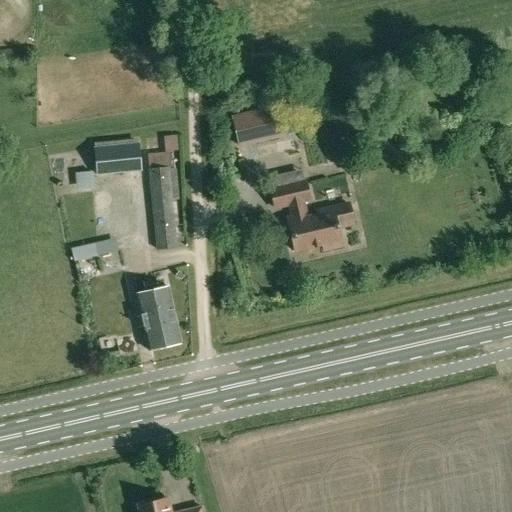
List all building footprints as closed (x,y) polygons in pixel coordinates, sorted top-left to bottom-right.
[(279,104),(230,116),(238,148),(287,136),(279,104)] [(137,139),(94,143),(98,173),(140,169),(137,139)] [(345,147),(331,151),(334,162),(348,158),(345,147)] [(149,170),(157,250),(178,248),(172,168),(149,170)] [(82,175),(86,191),(101,187),(97,171),(82,175)] [(322,244),(323,250),(342,246),(337,224),(353,221),(350,204),(317,211),(318,215),(308,217),(304,201),(310,199),(306,181),(271,189),(275,208),(290,204),(293,217),(287,218),(295,251),(322,244)] [(123,240),(102,241),(103,254),(124,253),(123,240)] [(79,261),(102,259),(101,247),(77,250),(79,261)] [(149,350),(181,343),(169,287),(159,289),(158,284),(145,287),(146,292),(136,294),(149,350)] [(193,470),(182,473),(188,501),(199,498),(193,470)] [(202,511),(201,507),(179,511),(169,511),(167,499),(138,506),(139,511),(202,511)]
